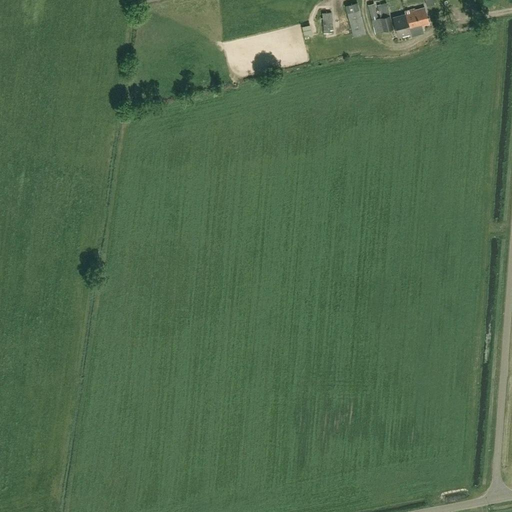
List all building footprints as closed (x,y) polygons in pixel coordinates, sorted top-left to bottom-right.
[(345,6),(346,13),(353,37),(366,34),(357,2),(345,6)] [(380,17),(378,18),(371,20),(375,33),(393,28),(386,3),(377,5),(378,11),(380,17)] [(371,20),(378,18),(374,4),(367,5),(371,20)] [(409,29),(428,24),(424,7),(414,10),(414,9),(404,11),(409,29)] [(409,29),(404,11),(405,14),(392,18),(397,37),(410,33),(409,29)] [(323,34),(333,33),(331,12),(322,13),(323,34)] [(306,35),(314,33),(312,25),(305,26),(306,35)]
